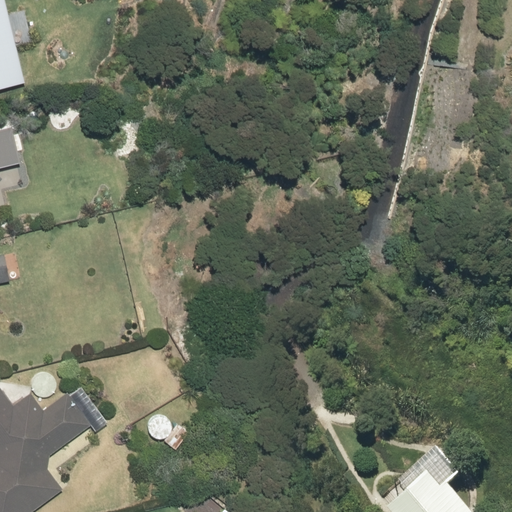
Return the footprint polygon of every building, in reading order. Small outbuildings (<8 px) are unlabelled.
[(0,0),(0,84),(23,79),(4,0),(0,0)] [(0,164),(18,160),(10,124),(0,126),(0,164)] [(0,284),(20,280),(14,252),(0,255),(0,284)] [(0,511),(26,511),(62,486),(47,466),(50,452),(92,421),(68,389),(43,408),(31,391),(14,403),(0,384),(0,511)] [(177,422),(163,439),(174,447),(188,430),(177,422)] [(388,508),(391,511),(463,511),(430,473),(388,508)]
